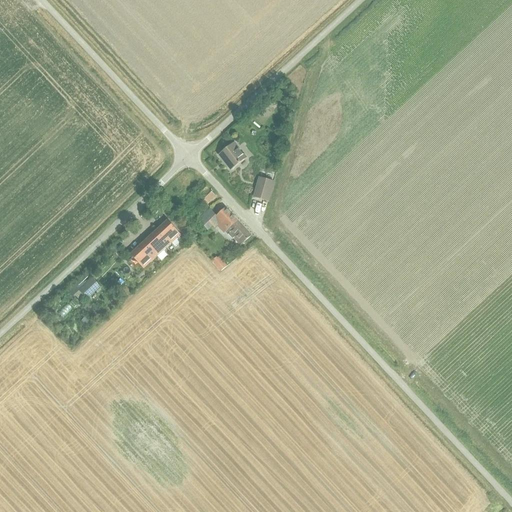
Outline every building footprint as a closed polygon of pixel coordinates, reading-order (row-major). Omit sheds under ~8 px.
[(220,155),(231,170),(246,159),(234,144),(220,155)] [(274,183),(260,179),(254,199),(268,203),(274,183)] [(203,206),(215,196),(205,185),(197,193),(202,198),(199,202),(203,206)] [(201,206),(190,215),(194,221),(205,212),(201,206)] [(216,217),(210,209),(198,220),(204,228),(208,232),(213,227),(215,229),(217,227),(221,223),(216,217)] [(224,209),(216,217),(221,223),(217,227),(224,233),(225,231),(240,247),(251,237),(224,209)] [(168,221),(131,255),(143,269),(167,247),(171,244),(175,248),(182,241),(178,237),(180,235),(168,221)] [(116,246),(111,250),(115,255),(120,250),(116,246)] [(217,257),(212,261),(220,272),(225,268),(217,257)] [(77,291),(86,300),(100,288),(91,278),(77,291)]
